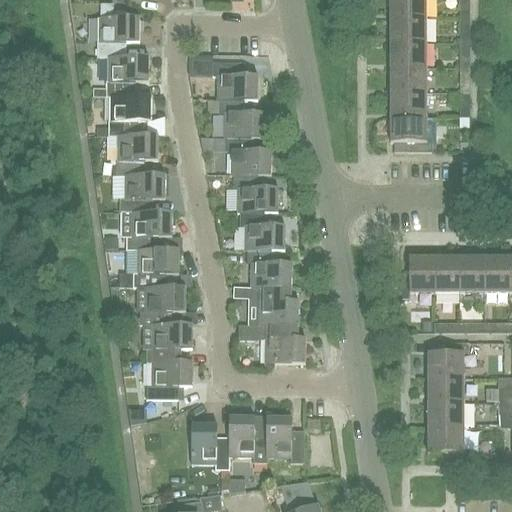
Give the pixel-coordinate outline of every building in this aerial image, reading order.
[(426,0),(390,0),(390,22),(427,22),(426,0)] [(460,0),(460,22),(471,22),(470,0),(460,0)] [(109,60),(121,60),(121,46),(140,46),(140,21),(99,21),(99,45),(97,45),(97,62),(109,62),(109,60)] [(427,22),(390,22),(390,47),(427,46),(427,22)] [(460,22),(460,46),(471,46),(471,22),(460,22)] [(427,46),(390,47),(390,71),(427,71),(427,46)] [(471,71),(471,46),(460,46),(460,71),(471,71)] [(111,100),(130,100),(130,85),(149,85),(149,61),(121,60),(109,60),(109,62),(108,85),(106,85),(106,92),(93,92),(93,101),(111,101),(111,100)] [(217,104),(219,104),(246,105),(258,105),(258,79),(244,79),(245,67),(213,66),(213,63),(193,63),(192,79),(217,80),(217,104)] [(427,71),(390,71),(390,96),(427,96),(427,71)] [(460,71),(460,96),(471,96),(471,71),(460,71)] [(427,96),(390,96),(390,121),(427,121),(427,96)] [(471,121),(471,96),(460,96),(460,121),(471,121)] [(109,139),(119,140),(118,139),(144,139),(144,130),(137,130),(137,125),(151,125),(152,100),(130,100),(111,100),(111,101),(111,124),(109,124),(109,139)] [(223,142),(226,142),(253,142),(265,142),(265,117),(246,117),(246,105),(219,104),(219,117),(223,117),(223,142)] [(427,121),(390,121),(390,146),(407,146),(407,156),(432,155),(432,146),(427,146),(427,121)] [(118,139),(119,140),(118,163),(116,163),(116,179),(126,179),(126,178),(139,178),(139,164),(158,164),(158,139),(144,139),(118,139)] [(234,180),(271,181),(272,155),(253,155),(253,142),(226,142),(226,155),(230,155),(230,180),(234,180)] [(121,216),(133,216),(133,215),(147,215),(148,203),(167,204),(167,179),(139,179),(139,178),(126,178),(126,179),(126,202),(121,202),(121,216)] [(271,181),(234,180),(234,192),(238,193),(238,217),(241,217),(269,217),(280,217),(280,193),(261,193),(262,181),(271,181)] [(128,254),(140,254),(141,253),(154,253),(154,241),(174,241),(174,216),(147,215),(133,215),(133,216),(132,240),(128,240),(128,254)] [(249,254),(275,255),(287,255),(286,229),(268,229),(269,217),(241,217),(241,230),(246,229),(246,254),(249,254)] [(141,253),(140,254),(140,277),(135,277),(135,278),(121,278),(121,290),(135,290),(135,291),(139,291),(147,291),(147,290),(168,291),(168,278),(181,278),(181,253),(154,253),(141,253)] [(255,292),(293,293),(294,268),(275,267),(275,255),(249,254),(248,268),(253,268),(252,292),(255,292)] [(436,297),(435,261),(411,261),(411,277),(401,277),(401,302),(411,302),(411,297),(436,297)] [(461,297),(460,261),(435,261),(436,297),(461,297)] [(486,297),(485,261),(460,261),(461,297),(486,297)] [(510,297),(510,261),(485,261),(486,297),(510,297)] [(141,329),(154,329),(154,327),(167,328),(167,316),(187,316),(187,290),(168,291),(147,290),(147,291),(139,291),(138,315),(141,315),(141,320),(129,320),(129,328),(141,327),(141,329)] [(259,329),(262,329),(299,330),(300,305),(293,305),(293,293),(255,292),(255,305),(259,305),(259,329)] [(148,367),(153,367),(153,365),(174,366),(174,354),(194,353),(194,328),(167,328),(154,327),(154,329),(153,352),(149,352),(148,367)] [(436,327),(436,337),(461,337),(461,327),(436,327)] [(486,337),(486,327),(461,327),(461,337),(486,337)] [(511,337),(510,327),(486,327),(486,337),(511,337)] [(299,343),(299,330),(262,329),(261,343),(266,343),(265,367),(306,367),(307,343),(299,343)] [(429,356),(429,381),(466,381),(466,357),(470,357),(481,357),(481,347),(470,347),(470,346),(434,346),(434,356),(429,356)] [(180,387),(194,387),(194,366),(174,366),(153,365),(153,367),(153,390),(148,390),(148,403),(180,403),(180,387)] [(466,381),(429,381),(429,406),(466,406),(466,381)] [(509,381),(499,382),(500,406),(509,406),(509,381)] [(466,431),(466,406),(429,406),(429,431),(466,431)] [(509,406),(500,406),(500,432),(509,432),(509,406)] [(230,420),(230,447),(230,461),(230,460),(254,461),(254,466),(268,466),(268,461),(267,461),(267,439),(255,439),(256,420),(230,420)] [(267,461),(268,461),(291,461),(291,466),(305,466),(306,434),(293,434),(293,421),(267,421),(267,439),(267,461)] [(230,461),(230,447),(218,447),(218,428),(192,427),(192,468),(216,468),(216,473),(230,474),(230,460),(230,461)] [(466,456),(466,431),(429,431),(429,456),(445,456),(445,467),(470,467),(470,456),(466,456)] [(319,511),(318,509),(317,509),(308,485),(281,490),(289,511),(319,511)]
